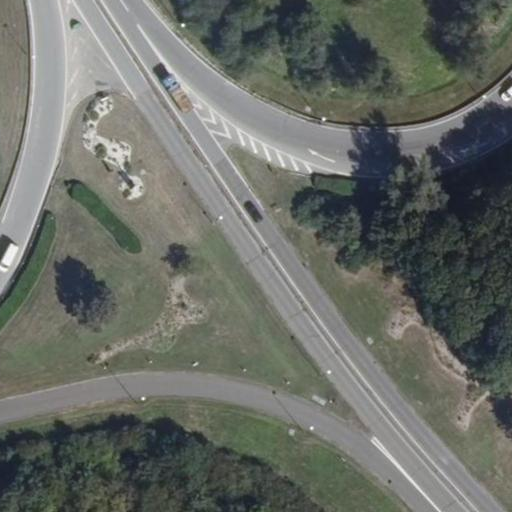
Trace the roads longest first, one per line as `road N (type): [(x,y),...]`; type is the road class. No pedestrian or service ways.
road 1 (primary): [(81,0),(446,511)]
road 2 (primary): [(487,511),(364,374),(168,94),(130,23)]
road 3 (primary): [(0,413),(121,387),(180,384),(254,398),(317,424),(420,511)]
road 4 (primary): [(511,107),(428,148),(348,156),(270,126),(130,23)]
road 5 (primary): [(39,0),(45,44),(31,174),(0,253)]
